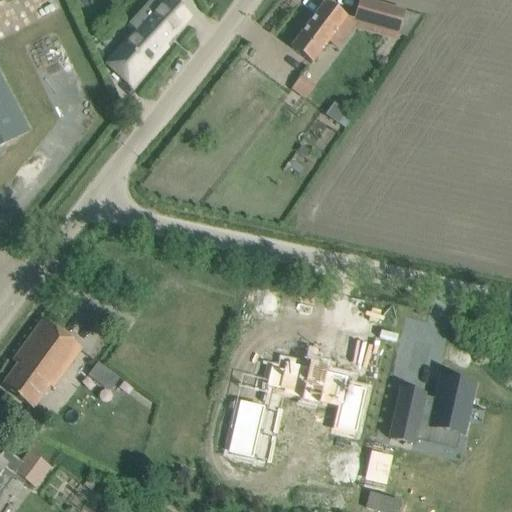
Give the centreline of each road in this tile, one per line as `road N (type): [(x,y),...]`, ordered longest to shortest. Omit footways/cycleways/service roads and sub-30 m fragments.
road 1 (unclassified): [(511,303),(138,220),(90,200)]
road 2 (unclassified): [(90,200),(248,0)]
road 3 (unclassified): [(0,319),(90,200)]
